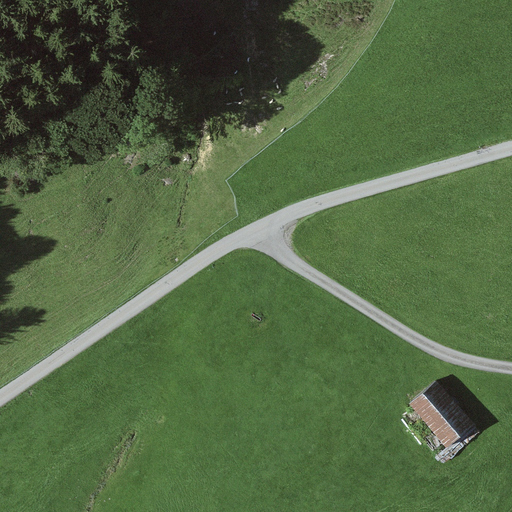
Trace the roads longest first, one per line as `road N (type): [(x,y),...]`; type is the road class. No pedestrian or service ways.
road 1 (track): [(511,149),(334,198),(251,234),(0,398)]
road 2 (track): [(251,234),(437,353),(511,371)]
